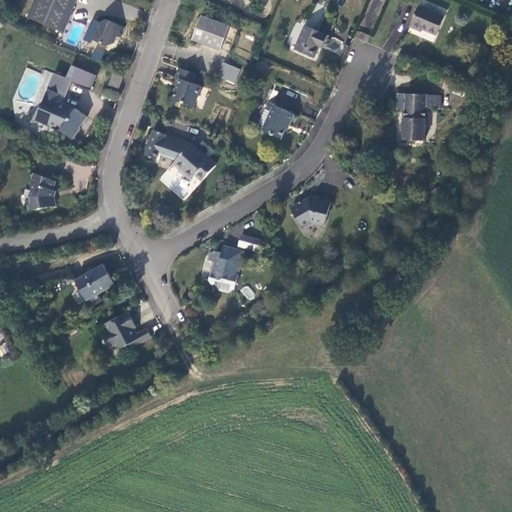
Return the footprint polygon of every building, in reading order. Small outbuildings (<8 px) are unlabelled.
[(33,0),(24,21),(58,34),(63,24),(61,23),(71,0),(33,0)] [(309,3),(303,20),(315,25),(321,8),(309,3)] [(440,19),(417,9),(408,28),(419,33),(420,31),(432,36),(440,19)] [(219,51),(228,54),(236,32),(227,29),(199,19),(191,43),(219,53),(219,51)] [(315,25),(303,20),(300,27),(290,51),(310,58),(314,47),(315,43),(320,45),(324,36),(312,31),(315,25)] [(96,25),(89,43),(104,49),(106,50),(111,40),(115,42),(120,31),(102,23),(96,25)] [(234,84),(241,69),(224,62),(217,77),(234,84)] [(60,130),(69,113),(63,110),(63,109),(56,106),(64,84),(83,91),(89,77),(66,69),(62,79),(50,75),(34,120),(59,131),(60,130)] [(188,79),(173,73),(168,83),(172,91),(167,104),(186,111),(195,91),(185,86),(188,79)] [(113,74),(110,85),(118,88),(122,76),(113,74)] [(437,100),(393,98),(393,110),(400,111),(400,118),(397,125),(400,135),(400,144),(420,145),(422,113),(436,113),(437,100)] [(292,116),(264,104),(261,106),(270,109),(261,131),(278,140),(285,124),(288,125),(292,116)] [(71,111),(69,113),(60,130),(72,139),(79,128),(77,126),(82,117),(71,111)] [(149,133),(140,158),(149,161),(152,155),(156,155),(156,158),(168,160),(168,158),(173,159),(171,161),(178,168),(177,170),(186,179),(188,177),(194,183),(210,167),(188,145),(149,133)] [(53,184),(34,176),(29,186),(26,186),(22,197),(26,200),(29,211),(51,207),(49,195),(53,184)] [(289,215),(299,234),(300,235),(306,231),(305,225),(318,229),(325,204),(306,200),(305,205),(289,215)] [(257,244),(236,239),(234,249),(254,255),(257,244)] [(237,256),(219,252),(217,259),(211,257),(206,261),(204,268),(209,270),(206,284),(211,289),(230,295),(238,268),(235,267),(237,256)] [(102,269),(74,283),(85,301),(111,287),(102,269)] [(246,285),(240,290),(249,300),(255,295),(246,285)] [(128,347),(130,350),(151,338),(146,331),(137,335),(133,338),(130,331),(132,330),(134,329),(125,314),(103,325),(107,333),(100,337),(103,342),(101,343),(102,347),(106,347),(110,353),(117,350),(119,351),(128,347)]
